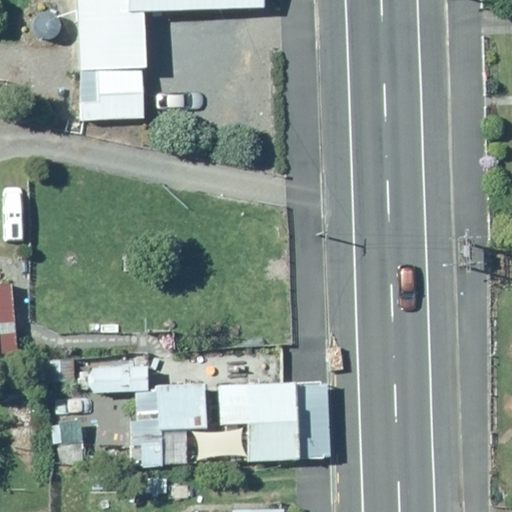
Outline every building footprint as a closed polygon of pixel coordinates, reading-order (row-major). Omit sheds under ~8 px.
[(259,5),(258,0),(70,0),(75,120),(92,120),(92,137),(139,138),(138,9),(259,5)] [(56,21),(56,20),(56,19),(56,18),(55,18),(55,17),(55,16),(55,15),(54,15),(54,14),(53,13),(52,12),(52,11),(51,11),(50,10),(49,10),(49,9),(48,9),(47,9),(46,9),(46,8),(45,8),(44,8),(43,8),(42,8),(41,8),(40,8),(40,9),(39,9),(38,9),(37,10),(36,10),(36,11),(35,11),(35,12),(34,12),(33,13),(33,14),(32,14),(32,15),(32,16),(31,16),(31,17),(31,18),(31,19),(31,20),(31,21),(31,22),(31,23),(31,24),(31,25),(32,26),(32,27),(33,28),(33,29),(34,29),(34,30),(35,30),(35,31),(36,31),(37,32),(38,32),(39,33),(40,33),(41,33),(42,33),(43,33),(44,33),(45,33),(46,33),(47,33),(48,32),(49,32),(50,32),(50,31),(51,31),(51,30),(52,30),(53,29),(53,28),(54,28),(54,27),(54,26),(55,26),(55,25),(55,24),(56,23),(56,22),(56,21)] [(276,132),(271,107),(248,108),(249,132),(276,132)] [(7,288),(0,288),(0,358),(11,357),(7,288)] [(326,455),(323,380),(213,384),(215,461),(326,455)] [(205,428),(204,383),(149,384),(149,390),(127,390),(129,430),(205,428)] [(158,463),(158,440),(137,441),(138,464),(158,463)]
